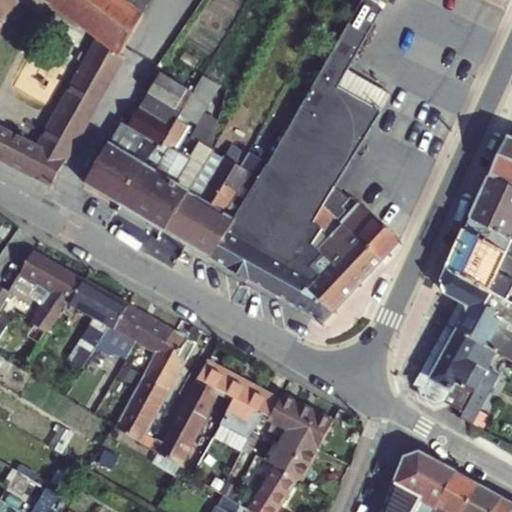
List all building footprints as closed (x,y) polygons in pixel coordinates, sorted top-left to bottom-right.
[(0,0),(0,34),(21,4),(15,0),(0,0)] [(37,145),(20,174),(51,189),(65,164),(67,165),(126,61),(121,57),(145,17),(123,0),(42,0),(95,41),(37,145)] [(235,220),(227,235),(314,284),(320,277),(311,268),(323,256),(317,250),(313,246),(323,231),(313,225),(323,208),(335,189),(381,114),(338,88),(350,67),(383,10),(364,0),(363,0),(267,164),(234,220),(235,220)] [(364,0),(383,10),(389,0),(364,0)] [(481,0),(506,12),(510,0),(481,0)] [(338,88),(381,114),(393,96),(370,81),(350,67),(338,88)] [(108,143),(149,168),(190,192),(214,154),(214,153),(211,151),(198,144),(190,159),(178,152),(192,129),(188,127),(190,123),(198,127),(221,87),(203,77),(193,94),(188,91),(160,74),(147,94),(139,107),(126,127),(121,123),(108,143)] [(198,144),(211,151),(220,122),(206,113),(198,127),(190,123),(188,127),(192,129),(178,152),(190,159),(198,144)] [(0,127),(0,163),(20,174),(37,145),(0,127)] [(479,200),(511,217),(511,138),(508,137),(479,200)] [(149,168),(108,143),(85,185),(127,210),(149,168)] [(214,154),(190,192),(213,207),(234,220),(267,164),(248,153),(247,155),(231,146),(224,158),(223,157),(222,158),(214,154)] [(149,168),(127,210),(165,233),(190,192),(149,168)] [(335,189),(323,208),(334,217),(338,221),(347,212),(343,209),(350,202),(335,189)] [(190,192),(165,233),(188,247),(213,207),(190,192)] [(511,217),(479,200),(464,232),(507,252),(511,254),(511,217)] [(317,250),(323,256),(357,288),(401,242),(358,203),(338,223),(341,225),(317,250)] [(213,207),(188,247),(211,261),(227,235),(235,220),(234,220),(213,207)] [(313,225),(323,231),(325,233),(334,217),(323,208),(313,225)] [(507,252),(464,232),(446,270),(504,299),(511,281),(511,261),(507,258),(507,252)] [(227,235),(211,261),(298,309),(308,291),(314,284),(227,235)] [(314,284),(308,291),(332,314),(357,288),(323,256),(311,268),(320,277),(314,284)] [(90,291),(39,262),(25,285),(39,294),(33,304),(49,313),(38,331),(57,342),(73,320),(90,291)] [(444,327),(497,356),(511,362),(511,303),(504,299),(446,270),(440,283),(443,295),(454,302),(456,305),(444,327)] [(90,291),(73,320),(79,323),(83,318),(98,327),(82,356),(97,363),(116,336),(119,338),(133,315),(109,302),(90,291)] [(308,291),(298,309),(324,323),(332,314),(308,291)] [(0,355),(11,339),(0,332),(0,327),(14,305),(1,297),(0,298),(0,355)] [(178,340),(133,315),(119,338),(116,336),(97,363),(87,377),(103,387),(115,370),(108,365),(120,349),(123,352),(121,355),(138,366),(145,353),(163,363),(166,357),(168,358),(178,340)] [(497,356),(444,327),(414,384),(421,399),(433,407),(443,403),(462,413),(462,419),(473,425),(500,377),(490,369),(497,356)] [(163,363),(151,385),(177,398),(201,353),(178,340),(168,358),(166,357),(163,363)] [(225,402),(227,404),(241,411),(233,425),(237,431),(233,437),(253,448),(256,443),(266,425),(265,425),(277,402),(238,380),(237,382),(229,378),(231,373),(218,366),(204,391),(225,402)] [(152,445),(177,398),(151,385),(121,440),(154,460),(160,449),(152,445)] [(204,391),(181,431),(204,444),(213,427),(212,426),(225,402),(204,391)] [(273,429),(287,407),(277,402),(265,425),(266,425),(273,429)] [(288,404),(287,407),(273,429),(293,441),(308,416),(288,404)] [(338,434),(308,416),(293,441),(303,447),(322,460),(338,434)] [(189,469),(204,444),(181,431),(170,452),(161,447),(160,449),(154,460),(198,487),(203,478),(189,469)] [(284,457),(274,473),(278,475),(285,480),(295,486),(300,488),(304,491),(322,460),(303,447),(293,441),(290,447),(284,457)] [(435,511),(455,474),(418,454),(405,458),(383,511),(435,511)] [(462,511),(477,486),(455,474),(435,511),(462,511)] [(278,475),(255,511),(285,511),(300,488),(295,486),(285,480),(278,475)] [(494,511),(502,500),(477,486),(462,511),(494,511)] [(511,511),(511,505),(502,500),(494,511),(511,511)]
